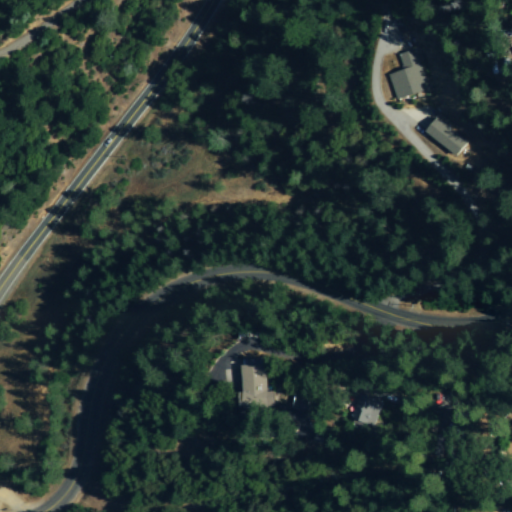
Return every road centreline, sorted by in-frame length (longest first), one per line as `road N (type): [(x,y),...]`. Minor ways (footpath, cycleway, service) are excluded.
road 1 (residential): [(42,511),(75,470),(92,387),(112,346),(139,313),(180,288),(214,276),(280,278),(431,330),(511,314)]
road 2 (tertiary): [(0,284),(209,0)]
